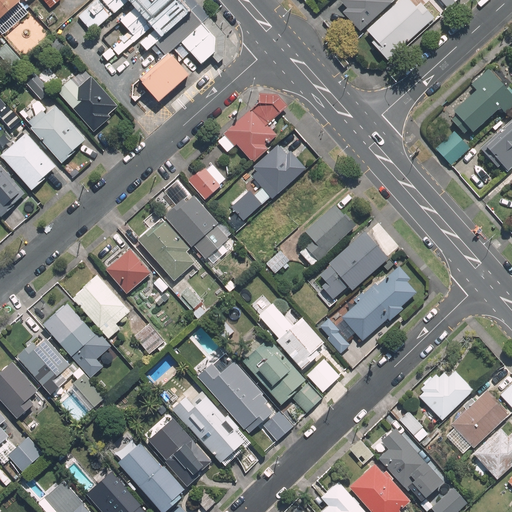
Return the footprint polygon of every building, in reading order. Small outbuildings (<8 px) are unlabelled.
[(0,0),(0,16),(18,1),(17,0),(0,0)] [(174,49),(202,24),(180,0),(95,0),(77,16),(91,31),(125,1),(132,9),(120,20),(133,35),(146,24),(152,30),(138,42),(145,51),(151,47),(163,59),(168,54),(174,49)] [(340,0),(348,7),(343,12),(360,31),(394,0),(340,0)] [(409,0),(399,0),(367,30),(376,39),(373,43),(387,59),(434,17),(421,3),(416,7),(409,0)] [(189,53),(200,66),(214,53),(215,39),(202,24),(174,49),(183,59),(189,53)] [(20,60),(6,43),(0,48),(0,56),(10,68),(20,60)] [(158,103),(188,77),(168,54),(163,59),(138,81),(158,103)] [(52,61),(42,70),(57,86),(67,77),(52,61)] [(82,70),(76,62),(67,70),(73,78),(82,70)] [(505,90),(487,70),(470,86),(475,91),(453,111),(456,115),(450,120),(462,133),(468,128),(471,132),(499,108),(504,113),(511,106),(511,87),(509,85),(505,90)] [(116,106),(90,77),(65,99),(93,131),(110,116),(108,113),(116,106)] [(38,79),(29,87),(40,100),(49,92),(38,79)] [(273,104),(280,112),(291,104),(281,93),(262,91),(259,103),(273,104)] [(46,115),(42,110),(44,107),(36,98),(23,110),(31,119),(29,121),(33,126),(31,128),(61,162),(75,150),(73,149),(85,139),(56,107),(46,115)] [(259,103),(217,141),(227,153),(236,144),(252,162),(270,147),(267,143),(276,136),(271,130),(274,127),(269,121),(280,112),(273,104),(259,103)] [(20,121),(6,105),(0,110),(0,115),(11,128),(20,121)] [(511,118),(480,148),(497,167),(500,165),(506,171),(511,165),(511,118)] [(56,165),(27,131),(1,155),(32,190),(46,177),(44,175),(56,165)] [(455,131),(436,147),(451,163),(469,147),(455,131)] [(269,196),(270,198),(304,169),(289,152),(285,155),(277,145),(252,167),(257,172),(251,178),(255,182),(229,204),(243,219),(269,196)] [(223,179),(210,165),(205,169),(203,168),(188,181),(204,199),(220,186),(218,184),(223,179)] [(0,216),(0,217),(14,206),(12,204),(24,193),(0,166),(0,216)] [(303,175),(267,208),(283,226),(289,220),(297,228),(325,203),(318,195),(319,193),(303,175)] [(182,199),(163,216),(190,247),(195,243),(206,255),(228,236),(193,196),(185,202),(182,199)] [(333,206),(304,232),(311,240),(303,247),(304,249),(300,253),(311,265),(316,261),(318,262),(327,254),(325,252),(354,226),(343,214),(342,216),(333,206)] [(160,219),(136,240),(173,281),(193,263),(184,252),(187,249),(160,219)] [(365,231),(329,263),(332,267),(321,277),(327,284),(323,287),(334,299),(349,286),(353,290),(389,258),(365,231)] [(259,254),(264,260),(273,252),(268,246),(259,254)] [(127,249),(104,270),(126,294),(149,274),(127,249)] [(280,251),(266,264),(274,273),(288,261),(280,251)] [(415,293),(406,282),(409,279),(398,266),(376,286),(374,285),(362,296),(361,294),(355,298),(358,301),(342,315),(364,339),(386,320),(389,323),(403,310),(400,307),(415,293)] [(98,275),(73,298),(108,337),(119,327),(115,322),(129,310),(98,275)] [(230,280),(224,285),(230,292),(236,286),(230,280)] [(179,295),(192,309),(200,302),(187,287),(179,295)] [(164,292),(158,298),(167,309),(174,303),(164,292)] [(272,303),(260,314),(281,337),(278,339),(303,368),(319,353),(315,349),(324,341),(303,318),(293,326),(272,303)] [(92,376),(106,364),(99,356),(111,346),(99,333),(95,337),(66,304),(43,324),(71,357),(74,355),(92,376)] [(237,306),(227,315),(233,321),(243,312),(237,306)] [(329,336),(327,338),(340,353),(350,344),(339,332),(341,331),(330,319),(321,327),(329,336)] [(213,331),(222,342),(235,331),(225,320),(213,331)] [(147,326),(143,322),(139,326),(143,330),(134,338),(148,354),(163,341),(148,325),(147,326)] [(266,341),(254,328),(241,339),(247,347),(239,354),(244,360),(242,362),(280,405),(290,397),(304,414),(321,399),(300,375),(284,357),(283,358),(266,340),(266,341)] [(68,365),(44,337),(35,346),(31,342),(16,356),(43,387),(50,381),(56,388),(72,374),(83,385),(78,389),(93,406),(103,398),(88,381),(89,380),(73,361),(68,365)] [(171,348),(178,357),(187,349),(179,341),(171,348)] [(227,350),(197,376),(243,429),(247,426),(251,431),(272,412),(264,403),(269,398),(227,350)] [(323,360),(306,375),(321,392),(338,377),(323,360)] [(37,391),(11,362),(0,371),(0,400),(16,419),(33,403),(28,398),(37,391)] [(419,396),(441,420),(473,390),(454,371),(447,378),(443,374),(438,378),(435,375),(420,389),(423,392),(419,396)] [(511,383),(498,394),(511,408),(511,383)] [(187,393),(173,405),(222,461),(248,439),(203,388),(192,398),(187,393)] [(485,392),(450,425),(472,448),(505,416),(504,415),(505,413),(485,392)] [(106,407),(99,413),(104,418),(111,412),(106,407)] [(282,408),(264,424),(277,438),(294,422),(282,408)] [(408,411),(398,420),(412,436),(422,427),(408,411)] [(0,443),(9,436),(0,425),(0,423),(5,419),(0,413),(0,443)] [(174,418),(148,440),(187,486),(199,476),(197,473),(211,461),(174,418)] [(388,449),(378,458),(407,491),(409,489),(420,501),(441,482),(394,429),(381,441),(388,449)] [(511,433),(508,437),(500,429),(473,454),(482,464),(478,468),(485,476),(490,471),(497,479),(511,465),(511,433)] [(359,442),(349,451),(363,465),(372,456),(359,442)] [(117,463),(159,511),(164,511),(180,498),(177,495),(182,491),(163,468),(160,469),(139,444),(117,463)] [(411,502),(377,464),(353,486),(376,511),(406,511),(403,509),(411,502)] [(0,480),(5,486),(10,481),(0,469),(0,480)] [(141,500),(115,472),(87,497),(100,511),(147,511),(139,502),(141,500)] [(93,511),(64,478),(39,500),(48,511),(93,511)] [(333,505),(324,511),(370,511),(343,481),(325,496),(333,505)] [(204,486),(194,495),(208,510),(218,501),(204,486)] [(460,511),(471,502),(456,487),(434,508),(437,511),(460,511)]
